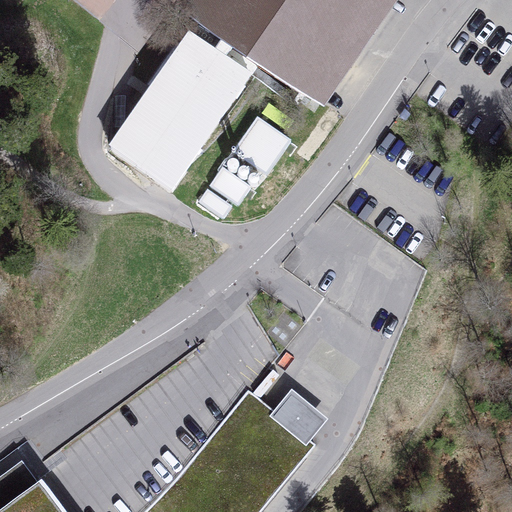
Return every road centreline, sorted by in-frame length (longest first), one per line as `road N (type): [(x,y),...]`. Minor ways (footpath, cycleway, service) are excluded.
road 1 (unclassified): [(0,419),(177,311),(254,246),(329,165),(452,0)]
road 2 (track): [(357,511),(449,385),(473,259)]
road 3 (track): [(473,259),(475,176),(511,103)]
